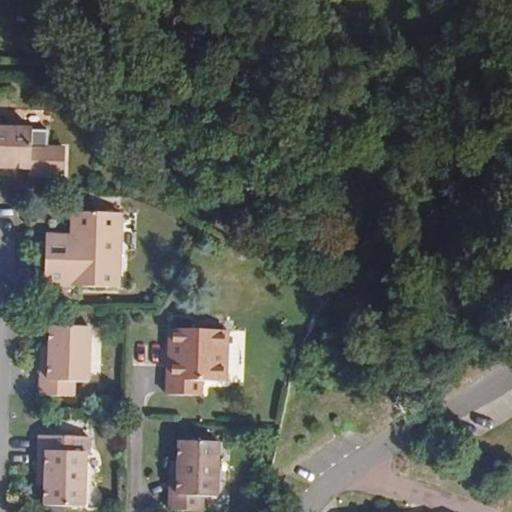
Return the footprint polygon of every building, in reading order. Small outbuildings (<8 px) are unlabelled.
[(30,168),(31,128),(0,127),(0,166),(11,167),(30,168)] [(0,175),(11,176),(11,167),(0,166),(0,175)] [(118,288),(121,213),(72,211),(71,234),(70,257),(45,256),(44,285),(118,288)] [(70,257),(71,234),(46,232),(45,256),(70,257)] [(88,382),(89,326),(50,325),(49,346),(48,361),(41,361),(40,396),(73,397),(73,381),(88,382)] [(227,382),(228,330),(170,328),(169,345),(174,347),(174,361),(169,361),(167,361),(165,394),(201,396),(202,381),(227,382)] [(48,361),(49,346),(41,346),(41,361),(48,361)] [(84,507),(86,452),(72,451),(73,436),(39,435),(37,470),(46,470),(45,485),(44,506),(84,507)] [(217,497),(219,442),(178,441),(178,462),(177,476),(170,477),(169,511),(201,511),(202,511),(203,497),(217,497)] [(45,485),(46,470),(37,470),(37,485),(45,485)]
